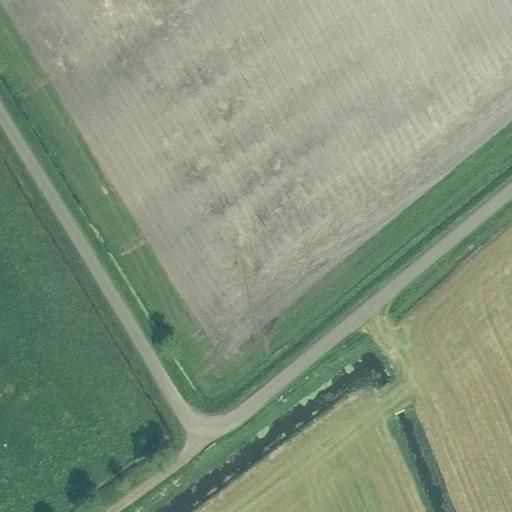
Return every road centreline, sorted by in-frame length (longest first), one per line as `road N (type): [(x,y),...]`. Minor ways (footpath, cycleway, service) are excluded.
road 1 (unclassified): [(205,440),(511,189)]
road 2 (unclassified): [(205,440),(0,117)]
